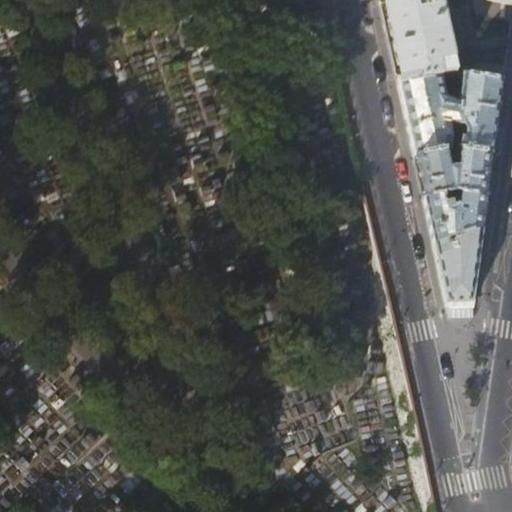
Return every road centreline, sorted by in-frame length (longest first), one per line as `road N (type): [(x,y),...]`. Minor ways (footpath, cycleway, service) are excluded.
road 1 (residential): [(348,0),(462,511)]
road 2 (tertiary): [(505,511),(487,458),(511,275)]
